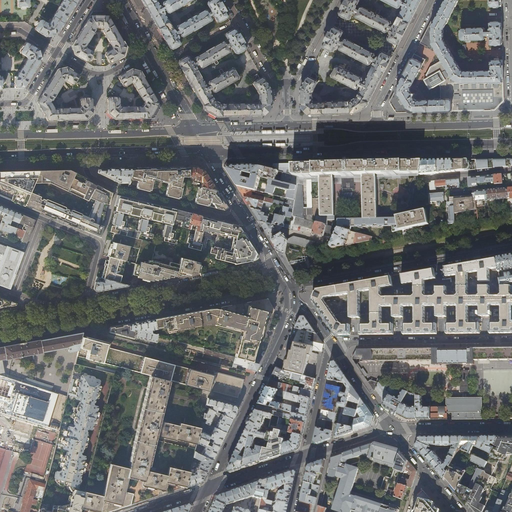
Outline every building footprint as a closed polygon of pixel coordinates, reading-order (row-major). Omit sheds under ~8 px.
[(21,9),(22,9),(25,9),(25,8),(28,7),(29,6),(29,0),(17,0),(17,6),(19,8),(21,8),(21,9)] [(35,30),(46,37),(57,35),(77,0),(63,0),(51,19),(52,20),(49,23),(47,23),(41,20),(39,20),(38,22),(37,22),(36,22),(35,24),(35,25),(36,26),(34,28),(35,30)] [(168,46),(170,50),(174,48),(175,49),(176,49),(178,48),(178,47),(177,46),(181,44),(177,38),(177,37),(177,35),(179,34),(181,36),(182,37),(210,20),(211,19),(209,16),(212,15),(213,16),(214,17),(217,22),(228,17),(222,7),(218,0),(210,0),(206,3),(209,8),(209,9),(210,11),(208,13),(206,11),(205,10),(192,17),(191,17),(188,18),(188,19),(189,19),(176,26),(176,28),(177,31),(175,32),(174,30),(173,29),(164,15),(164,13),(163,11),(166,10),(167,12),(169,13),(190,0),(166,0),(163,2),(162,4),(164,7),(161,8),(160,7),(159,6),(155,0),(141,0),(146,7),(157,26),(168,46)] [(394,43),(398,45),(421,0),(407,0),(406,1),(405,3),(402,1),(403,0),(383,0),(398,8),(400,7),(401,5),(404,6),(403,8),(403,9),(395,25),(393,26),(392,28),(390,26),(391,23),(391,22),(378,15),(378,14),(376,12),(375,13),(374,13),(362,7),(361,7),(359,10),(356,9),(358,6),(357,5),(360,0),(346,0),(339,14),(350,20),(353,14),(354,14),(357,15),(356,16),(357,17),(385,32),(387,32),(388,29),(391,31),(390,32),(390,33),(387,39),(391,41),(391,42),(391,43),(393,44),(394,44),(394,43)] [(390,102),(397,112),(411,112),(431,112),(446,111),(464,111),(488,110),(495,110),(504,101),(504,99),(503,84),(503,60),(498,60),(498,59),(495,59),(495,60),(492,60),(491,62),(490,62),(489,63),(489,65),(490,66),(491,66),(491,69),(489,71),(487,71),(486,71),(463,71),(460,69),(443,40),(443,30),(458,0),(489,0),(490,7),(493,7),(493,8),(497,8),(497,7),(501,7),(501,0),(442,0),(436,12),(430,23),(420,43),(427,47),(428,48),(430,49),(431,49),(432,47),(434,49),(442,61),(431,67),(426,76),(428,78),(424,80),(429,90),(439,84),(441,87),(441,100),(421,100),(421,101),(417,101),(415,99),(414,98),(417,96),(416,94),(415,94),(414,93),(413,94),(412,94),(410,91),(410,88),(412,85),(425,60),(414,54),(407,68),(398,86),(390,102)] [(105,55),(110,64),(123,56),(126,47),(125,45),(118,34),(113,26),(113,25),(111,21),(105,12),(99,12),(93,11),(90,16),(72,45),(74,55),(87,63),(89,59),(90,60),(91,59),(92,57),(92,56),(91,56),(92,54),(92,51),(86,48),(85,46),(95,30),(95,29),(97,27),(100,28),(102,29),(102,30),(112,47),(111,49),(105,53),(105,55)] [(490,39),(490,45),(502,45),(502,33),(502,22),(490,22),(490,29),(489,30),(489,32),(485,32),(485,29),(483,28),(462,28),(461,30),(461,38),(463,40),(465,40),(466,40),(466,41),(470,41),(470,40),(484,40),(485,38),(485,35),(489,35),(489,39),(490,39)] [(301,106),(311,114),(320,114),(342,114),(356,113),(366,107),(376,88),(380,79),(392,56),(381,51),(378,57),(377,58),(376,59),(373,58),(375,56),(374,54),(346,39),(344,39),(344,41),(341,39),(341,38),(344,32),(333,26),(323,47),(333,52),(336,47),(337,46),(338,44),(341,45),(340,48),(340,50),(353,56),(352,57),(353,57),(355,58),(356,58),(356,57),(369,64),(370,64),(372,61),(374,62),(373,65),(374,66),(366,81),(365,82),(364,84),(361,82),(362,80),(362,78),(349,71),(349,70),(347,69),(346,69),(346,70),(338,66),(336,67),(332,74),(333,76),(356,89),(358,88),(359,86),(362,87),(361,88),(361,89),(358,96),(350,101),(313,102),(313,101),(313,93),(319,81),(320,79),(320,78),(317,77),(316,77),(313,75),(311,77),(308,76),(301,89),(301,106)] [(205,111),(216,117),(226,116),(252,116),(262,116),(270,106),(270,90),(262,77),(259,79),(258,77),(254,79),(253,78),(251,80),(250,81),(251,83),(252,83),(259,94),(259,103),(258,104),(221,104),(213,100),(209,93),(209,92),(208,90),(211,89),(212,92),(214,92),(237,79),(237,77),(233,70),(231,69),(224,73),(224,72),(223,72),(221,73),(221,74),(221,75),(208,82),(208,83),(209,86),(207,87),(205,85),(196,70),(195,67),(197,65),(199,68),(201,68),(213,61),(213,62),(214,62),(216,61),(216,60),(216,59),(229,52),(229,50),(228,48),(230,46),(232,49),(236,55),(246,48),(241,39),(235,28),(224,34),(228,40),(228,42),(229,43),(226,45),(224,42),(223,42),(195,58),(194,60),(196,62),(193,64),(192,62),(191,61),(188,56),(177,61),(178,63),(190,83),(203,107),(205,111)] [(14,76),(15,88),(24,88),(24,87),(36,68),(41,60),(38,50),(27,43),(25,43),(20,52),(20,53),(26,57),(27,59),(17,76),(14,76)] [(37,102),(47,121),(50,121),(68,120),(82,120),(86,120),(92,113),(92,98),(88,97),(87,96),(85,96),(84,97),(84,98),(81,98),(80,99),(80,106),(78,108),(56,108),(56,109),(54,109),(54,108),(51,103),(50,102),(51,100),(52,101),(64,82),(66,81),(71,85),(74,84),(79,75),(66,67),(57,70),(56,71),(39,98),(37,102)] [(107,113),(114,119),(116,119),(131,119),(148,118),(154,118),(160,107),(156,101),(148,87),(140,73),(140,72),(131,69),(117,77),(118,78),(119,80),(119,81),(118,82),(120,84),(121,84),(122,85),(125,86),(131,83),(133,83),(142,100),(143,100),(144,101),(144,103),(142,106),(140,107),(139,107),(120,107),(119,106),(119,99),(117,97),(107,97),(107,113)] [(461,160),(453,161),(455,172),(459,171),(476,170),(488,168),(499,167),(508,166),(511,166),(511,159),(490,160),(479,160),(470,160),(461,160)] [(273,165),(274,170),(279,171),(283,172),(299,176),(299,177),(319,176),(320,217),(334,216),(332,175),(362,175),(363,219),(376,219),(375,174),(421,173),(422,161),(416,161),(407,162),(395,162),(372,163),(359,163),(346,163),(334,163),(284,165),(273,165)] [(430,161),(422,161),(421,173),(420,175),(431,174),(438,173),(438,161),(430,161)] [(445,161),(438,161),(438,173),(455,172),(453,161),(445,161)] [(244,166),(241,166),(228,166),(227,168),(260,176),(263,177),(264,173),(261,173),(261,172),(263,171),(263,172),(268,173),(267,178),(270,178),(276,180),(276,176),(278,174),(279,171),(274,170),(256,165),(251,165),(244,166)] [(171,180),(174,171),(174,167),(161,168),(151,168),(146,191),(150,192),(150,190),(164,194),(164,195),(167,196),(171,180)] [(183,167),(174,167),(174,171),(171,180),(182,183),(189,184),(196,167),(193,167),(183,167)] [(217,191),(205,172),(196,167),(189,184),(193,185),(204,188),(216,190),(217,191)] [(130,179),(133,168),(119,169),(99,169),(98,173),(111,179),(122,185),(128,186),(130,179)] [(136,181),(140,168),(136,168),(133,168),(130,179),(136,181)] [(146,191),(151,168),(144,168),(140,168),(136,181),(137,181),(135,188),(137,189),(146,191)] [(237,186),(258,191),(260,176),(227,168),(227,170),(231,177),(237,186)] [(69,170),(39,171),(33,188),(83,211),(85,209),(86,206),(88,202),(88,201),(92,194),(96,186),(96,185),(86,180),(87,179),(84,177),(75,173),(72,171),(69,170)] [(11,171),(0,171),(0,196),(1,196),(15,202),(25,206),(33,188),(39,171),(11,171)] [(297,183),(299,176),(283,172),(281,181),(297,185),(297,183)] [(502,174),(494,175),(495,182),(495,184),(503,184),(502,174)] [(478,186),(477,183),(477,177),(472,177),(468,178),(469,187),(472,186),(478,186)] [(276,180),(270,178),(266,193),(274,195),(276,187),(288,190),(287,198),(295,200),(297,185),(281,181),(276,180)] [(179,197),(182,183),(171,180),(167,196),(170,197),(179,199),(179,197)] [(446,180),(435,181),(436,187),(440,187),(444,186),(445,189),(447,189),(447,185),(446,180)] [(436,190),(436,187),(435,181),(427,182),(427,183),(429,183),(430,190),(436,190)] [(190,200),(193,185),(189,184),(182,183),(179,197),(181,198),(190,200)] [(302,184),(297,183),(297,185),(295,200),(293,208),(292,216),(309,220),(312,220),(311,215),(303,216),(302,184)] [(86,206),(85,209),(83,211),(33,188),(25,206),(32,210),(59,221),(81,230),(85,231),(101,238),(102,236),(104,226),(102,225),(102,223),(105,211),(107,204),(110,205),(111,198),(113,192),(110,191),(109,191),(103,188),(102,188),(96,185),(96,186),(92,194),(88,201),(88,202),(86,206)] [(202,196),(204,188),(193,185),(190,200),(192,200),(193,200),(193,202),(200,204),(202,196)] [(257,192),(258,191),(237,186),(242,194),(244,197),(272,204),(282,206),(285,206),(293,208),(295,200),(287,198),(286,198),(285,202),(251,195),(251,191),(257,192)] [(219,195),(216,190),(204,188),(202,196),(223,201),(219,195)] [(488,200),(487,190),(487,189),(483,189),(484,191),(481,191),(475,192),(476,202),(483,201),(488,200)] [(498,190),(487,190),(488,200),(506,199),(506,202),(506,205),(508,205),(508,200),(507,189),(498,190)] [(449,197),(449,198),(450,202),(454,202),(455,214),(477,210),(477,207),(476,202),(475,192),(475,190),(472,190),(473,196),(467,196),(459,197),(451,197),(449,197)] [(441,204),(440,201),(444,201),(444,193),(441,193),(429,194),(430,204),(433,203),(435,203),(435,205),(438,204),(438,205),(439,205),(440,205),(441,205),(441,204)] [(258,256),(239,225),(228,222),(222,221),(207,217),(195,214),(182,211),(174,209),(168,208),(149,203),(140,201),(133,199),(126,197),(117,195),(115,202),(114,206),(117,206),(116,210),(173,224),(174,219),(180,221),(181,220),(184,221),(184,222),(182,222),(180,226),(190,229),(191,225),(192,225),(196,225),(196,227),(194,235),(189,233),(187,242),(189,243),(188,247),(200,250),(202,245),(200,244),(203,231),(213,234),(217,235),(214,248),(211,247),(210,253),(216,255),(215,259),(234,264),(234,265),(235,264),(242,263),(253,261),(257,260),(258,256)] [(223,201),(202,196),(200,204),(207,206),(208,202),(211,203),(214,208),(220,209),(225,211),(227,208),(223,201)] [(271,207),(272,204),(244,197),(249,205),(252,209),(265,212),(270,213),(271,211),(271,210),(268,209),(269,206),(271,207)] [(455,214),(454,202),(450,202),(449,198),(448,198),(448,202),(447,202),(447,207),(449,207),(450,220),(448,221),(448,225),(456,223),(455,214)] [(14,222),(13,225),(12,224),(11,226),(16,228),(21,214),(9,209),(0,205),(0,222),(8,225),(10,220),(14,222)] [(292,216),(293,208),(285,206),(284,209),(283,209),(282,210),(281,210),(280,211),(279,215),(286,217),(291,218),(292,216)] [(264,213),(265,212),(252,209),(258,219),(260,222),(275,225),(276,223),(279,223),(279,226),(282,227),(284,227),(284,224),(286,217),(279,215),(275,214),(274,220),(271,220),(272,218),(269,217),(269,214),(264,213)] [(397,219),(400,230),(429,224),(430,229),(437,228),(434,209),(397,217),(397,219)] [(145,221),(140,219),(137,230),(135,229),(135,228),(128,227),(125,227),(127,221),(126,221),(127,218),(121,216),(122,215),(116,213),(113,225),(112,225),(111,230),(110,232),(122,235),(137,238),(138,234),(151,237),(152,233),(149,232),(150,227),(149,227),(150,224),(145,222),(145,221)] [(32,228),(35,220),(31,219),(21,214),(16,228),(24,231),(22,237),(21,241),(25,242),(27,243),(28,239),(32,228)] [(309,220),(292,216),(291,218),(290,228),(292,229),(293,224),(313,230),(312,233),(323,236),(324,232),(335,234),(330,246),(332,248),(371,240),(371,242),(382,239),(350,231),(338,227),(325,224),(315,221),(312,220),(309,220)] [(338,227),(350,231),(351,228),(392,227),(393,232),(400,230),(397,219),(388,219),(388,220),(384,220),(384,219),(376,219),(363,219),(355,220),(351,221),(351,220),(339,220),(338,227)] [(7,234),(8,232),(17,236),(22,237),(24,231),(16,228),(11,226),(8,225),(0,222),(0,223),(0,235),(1,236),(2,230),(6,232),(6,233),(7,234)] [(279,226),(275,225),(260,222),(264,229),(274,244),(278,250),(285,253),(288,243),(314,249),(316,243),(309,242),(310,240),(294,237),(288,240),(286,237),(286,236),(285,234),(283,234),(280,230),(282,229),(282,227),(279,226)] [(170,227),(164,226),(162,236),(164,237),(163,241),(176,244),(177,240),(174,239),(175,234),(176,230),(169,229),(170,227)] [(137,238),(122,235),(120,244),(113,242),(111,248),(109,256),(125,261),(129,246),(139,249),(131,277),(137,278),(138,284),(162,280),(169,278),(197,272),(199,264),(195,263),(195,261),(181,258),(180,264),(170,262),(169,265),(151,260),(156,243),(137,238)] [(0,260),(3,261),(0,269),(0,285),(10,289),(13,281),(19,263),(22,255),(23,253),(20,252),(15,250),(4,245),(0,243),(0,260)] [(511,255),(505,256),(496,258),(498,268),(499,271),(511,269),(511,255)] [(105,264),(101,278),(119,283),(125,261),(109,256),(106,264),(105,264)] [(336,286),(317,289),(315,295),(312,301),(317,308),(325,319),(331,328),(334,332),(339,335),(350,335),(350,325),(343,325),(339,323),(324,300),(325,298),(348,294),(349,295),(349,318),(360,318),(360,293),(361,291),(370,290),(371,291),(371,324),(370,325),(360,325),(360,335),(393,334),(393,324),(383,324),(382,324),(381,308),(382,307),(392,307),(393,307),(393,317),(403,317),(403,307),(404,307),(413,307),(414,308),(414,323),(413,324),(403,324),(403,334),(436,334),(436,324),(426,324),(425,323),(425,307),(426,306),(435,306),(436,307),(436,317),(446,317),(446,307),(447,306),(456,306),(457,307),(458,322),(456,324),(446,324),(446,334),(480,333),(479,323),(469,324),(468,323),(468,307),(469,306),(478,306),(479,306),(479,312),(478,312),(477,313),(477,316),(479,315),(479,316),(490,316),(490,306),(491,305),(500,305),(501,306),(501,322),(500,323),(489,323),(490,333),(511,332),(511,322),(511,306),(511,305),(511,293),(511,286),(506,286),(501,286),(501,293),(499,295),(491,295),(489,294),(489,286),(479,286),(479,294),(477,296),(469,296),(468,294),(467,274),(468,272),(477,271),(478,272),(479,281),(489,281),(489,270),(490,269),(498,268),(496,258),(478,261),(449,266),(444,267),(446,276),(456,275),(457,276),(457,294),(455,296),(447,296),(446,294),(446,287),(435,287),(435,294),(433,296),(426,296),(425,295),(424,281),(425,280),(435,278),(434,269),(401,275),(403,284),(413,282),(414,283),(414,295),(412,297),(383,297),(381,295),(381,289),(382,288),(392,286),(391,276),(372,280),(354,283),(336,286)] [(506,278),(500,279),(500,282),(501,286),(506,286),(505,284),(511,282),(511,276),(511,277),(511,273),(506,274),(506,278)] [(128,285),(119,283),(101,278),(96,277),(93,288),(96,291),(101,290),(128,285)] [(0,308),(1,308),(14,306),(15,305),(16,303),(14,302),(4,298),(0,296),(0,308)] [(170,340),(188,345),(187,349),(233,361),(234,357),(248,361),(252,362),(256,353),(265,332),(274,310),(268,298),(221,307),(220,309),(214,308),(154,319),(156,329),(156,333),(157,336),(170,340)] [(316,334),(310,324),(304,316),(301,316),(298,323),(295,328),(316,334)] [(141,322),(128,324),(129,330),(135,331),(133,337),(155,343),(156,341),(157,336),(156,333),(154,334),(151,333),(151,332),(153,332),(152,330),(156,329),(154,319),(141,322)] [(133,339),(133,337),(135,331),(129,330),(128,324),(119,326),(109,327),(109,333),(133,339)] [(316,334),(295,328),(292,334),(289,340),(293,342),(295,343),(313,347),(312,350),(321,352),(322,348),(323,344),(319,338),(316,334)] [(43,351),(68,346),(69,350),(78,349),(82,335),(82,332),(40,340),(32,341),(12,345),(4,347),(0,347),(0,373),(3,375),(4,375),(1,358),(6,357),(6,358),(12,357),(37,352),(37,353),(43,352),(43,351)] [(106,343),(82,335),(78,349),(77,355),(151,375),(170,380),(209,391),(238,398),(239,394),(240,394),(241,391),(243,382),(244,380),(207,370),(206,373),(106,347),(106,343)] [(170,340),(169,344),(187,349),(188,345),(170,340)] [(312,352),(312,350),(313,347),(295,343),(295,346),(294,347),(291,346),(290,351),(291,351),(289,361),(284,360),(283,362),(280,369),(283,370),(292,373),(304,376),(313,378),(316,366),(318,354),(312,352)] [(367,350),(356,350),(352,357),(352,358),(360,358),(360,361),(361,362),(362,362),(363,362),(364,362),(364,361),(367,361),(367,362),(368,362),(368,361),(377,361),(377,362),(378,362),(378,361),(387,361),(388,361),(397,361),(398,361),(407,361),(408,361),(417,361),(418,361),(427,361),(429,361),(433,361),(433,365),(439,365),(439,364),(468,364),(468,365),(474,364),(474,360),(478,360),(479,360),(488,360),(489,360),(499,360),(500,360),(509,360),(510,360),(511,359),(511,348),(509,348),(508,348),(504,348),(503,348),(499,348),(498,348),(494,349),(494,348),(493,348),(493,349),(489,349),(489,348),(488,348),(488,349),(484,349),(484,348),(483,348),(483,349),(479,349),(479,348),(478,348),(478,349),(474,349),(474,348),(473,348),(473,349),(468,349),(468,350),(439,350),(439,349),(434,349),(432,349),(429,349),(427,349),(423,349),(422,349),(418,349),(417,349),(413,349),(412,349),(408,350),(408,349),(407,349),(407,350),(403,350),(403,349),(402,349),(402,350),(398,350),(398,349),(397,349),(397,350),(393,350),(393,349),(392,349),(392,350),(388,350),(388,349),(387,349),(387,350),(383,350),(382,350),(378,350),(378,349),(377,349),(377,350),(373,350),(372,350),(368,350),(367,350)] [(246,368),(248,361),(234,357),(233,361),(232,366),(236,367),(236,364),(242,365),(242,367),(243,367),(245,367),(245,368),(246,368)] [(259,363),(252,362),(248,361),(246,368),(245,371),(254,373),(256,368),(259,363)] [(345,376),(341,370),(336,362),(332,362),(327,382),(327,384),(342,388),(344,382),(345,376)] [(283,370),(280,369),(276,367),(273,373),(271,378),(282,381),(283,378),(284,378),(285,377),(291,378),(292,373),(283,370)] [(238,378),(239,375),(216,369),(215,371),(238,378)] [(0,411),(49,426),(58,394),(0,373),(0,411)] [(302,382),(304,376),(292,373),(291,378),(290,379),(302,382)] [(81,376),(72,374),(68,394),(76,396),(75,397),(79,398),(81,401),(79,402),(78,404),(77,405),(76,409),(77,410),(76,415),(75,416),(74,420),(74,421),(74,423),(75,425),(72,427),(68,426),(68,427),(60,425),(59,430),(56,444),(63,446),(66,447),(68,451),(67,452),(66,455),(65,455),(64,459),(64,460),(63,465),(62,466),(61,470),(58,471),(57,470),(55,471),(54,477),(55,478),(57,479),(58,481),(58,483),(59,484),(62,485),(63,484),(72,486),(73,488),(73,490),(71,491),(72,491),(71,497),(68,507),(67,506),(65,507),(63,505),(61,506),(58,505),(57,506),(56,508),(52,507),(51,511),(48,511),(47,511),(47,510),(48,510),(49,506),(40,504),(39,510),(38,511),(79,511),(81,508),(85,491),(76,489),(78,488),(79,484),(81,483),(81,481),(80,479),(83,467),(82,467),(83,463),(84,464),(86,457),(85,456),(82,455),(81,454),(82,453),(84,446),(83,446),(84,443),(85,443),(87,432),(86,431),(88,430),(91,431),(93,430),(98,408),(97,406),(94,405),(93,404),(95,403),(97,395),(95,395),(96,391),(97,391),(100,380),(99,378),(95,377),(94,376),(88,374),(84,376),(81,375),(81,376)] [(168,387),(170,380),(151,375),(128,469),(110,464),(103,495),(85,491),(81,508),(79,511),(109,511),(112,511),(126,507),(130,505),(132,500),(133,494),(123,491),(127,476),(144,480),(142,486),(161,490),(163,491),(165,482),(180,485),(186,487),(187,487),(190,472),(181,470),(187,448),(153,439),(154,436),(175,441),(176,438),(197,443),(198,438),(201,428),(193,426),(200,394),(168,387)] [(315,379),(313,378),(304,376),(302,382),(302,383),(302,384),(304,384),(304,386),(306,387),(305,389),(302,389),(302,391),(300,391),(299,393),(301,394),(301,396),(311,399),(311,396),(314,385),(315,379)] [(345,376),(344,382),(347,386),(346,390),(348,391),(347,393),(341,392),(340,397),(343,397),(342,403),(339,402),(338,406),(342,407),(338,425),(343,426),(346,426),(347,427),(349,418),(352,419),(352,421),(354,422),(354,421),(355,417),(344,415),(346,408),(347,405),(352,386),(350,382),(345,376)] [(27,377),(25,382),(46,388),(47,384),(27,377)] [(269,383),(267,387),(286,392),(297,395),(299,388),(270,380),(269,383)] [(378,383),(370,380),(368,382),(374,391),(376,390),(378,383)] [(388,386),(378,383),(376,390),(378,393),(385,402),(391,394),(395,389),(389,387),(388,388),(389,388),(387,390),(388,391),(387,392),(385,390),(388,386)] [(341,392),(342,388),(327,384),(324,397),(321,410),(336,413),(338,406),(339,402),(340,397),(341,392)] [(358,394),(352,386),(347,405),(349,406),(350,405),(350,402),(354,403),(353,407),(355,408),(354,410),(346,408),(344,415),(355,417),(356,414),(357,410),(361,398),(358,394)] [(286,392),(267,387),(263,395),(259,404),(272,407),(275,408),(281,410),(282,405),(283,403),(281,403),(281,404),(274,402),(275,400),(276,400),(275,396),(276,395),(278,396),(285,398),(286,392)] [(301,396),(297,395),(286,392),(285,398),(284,399),(302,404),(300,410),(282,405),(281,410),(283,410),(294,413),(307,417),(308,409),(311,399),(301,396)] [(416,396),(408,393),(405,398),(417,403),(416,396)] [(393,412),(397,414),(403,402),(397,398),(391,394),(385,402),(388,407),(390,411),(393,412)] [(422,397),(416,396),(417,403),(417,407),(417,420),(423,420),(430,419),(430,407),(425,407),(425,406),(424,407),(423,407),(423,406),(422,406),(422,397)] [(219,411),(223,402),(215,400),(208,398),(206,405),(211,406),(210,410),(216,412),(217,411),(219,411)] [(364,402),(361,398),(357,410),(365,405),(364,402)] [(481,399),(447,399),(447,406),(447,412),(453,412),(453,419),(462,419),(471,419),(471,412),(475,412),(475,419),(479,419),(482,419),(481,399)] [(405,401),(404,400),(403,402),(400,407),(400,409),(397,414),(408,420),(417,420),(417,407),(410,407),(411,406),(409,405),(409,406),(404,403),(405,401)] [(447,406),(430,400),(430,401),(430,407),(430,419),(434,419),(444,419),(447,419),(447,412),(447,406)] [(234,415),(237,409),(236,405),(229,403),(223,402),(219,411),(221,412),(223,411),(224,412),(222,413),(221,415),(232,419),(234,415)] [(272,407),(259,404),(257,407),(256,410),(272,414),(280,417),(284,418),(289,419),(292,420),(305,423),(306,420),(307,417),(294,413),(293,415),(294,415),(294,416),(272,410),(272,407)] [(369,410),(365,405),(357,410),(356,414),(358,414),(360,418),(360,419),(354,421),(354,422),(352,428),(353,432),(362,429),(370,426),(371,422),(372,421),(373,417),(369,410)] [(228,429),(232,419),(221,415),(218,413),(216,412),(210,410),(209,409),(206,415),(204,414),(203,419),(206,421),(204,424),(209,426),(216,413),(218,417),(220,418),(217,425),(214,423),(212,427),(226,433),(228,429)] [(272,414),(256,410),(251,420),(247,430),(252,432),(251,438),(255,439),(257,438),(261,438),(261,441),(265,442),(267,433),(261,432),(261,429),(264,424),(266,418),(269,419),(268,420),(270,421),(272,414)] [(337,413),(336,413),(321,410),(320,415),(319,419),(334,422),(337,413)] [(276,430),(280,417),(272,414),(270,421),(267,433),(265,442),(265,443),(261,462),(268,460),(276,457),(281,455),(284,442),(287,434),(287,432),(276,430)] [(334,424),(334,422),(319,419),(318,424),(317,428),(322,429),(326,430),(332,431),(334,424)] [(304,431),(305,423),(292,420),(289,432),(302,436),(304,431)] [(208,439),(213,441),(212,443),(219,446),(222,441),(226,433),(212,427),(209,426),(204,424),(201,428),(198,438),(207,441),(208,439)] [(343,426),(338,425),(335,438),(343,435),(353,432),(352,428),(347,427),(346,426),(346,428),(343,429),(342,428),(343,426)] [(321,431),(322,429),(317,428),(316,434),(314,441),(317,444),(323,441),(330,439),(332,431),(326,430),(325,432),(321,431)] [(252,432),(247,430),(242,439),(241,442),(237,450),(242,453),(245,447),(246,447),(245,449),(248,450),(251,438),(252,432)] [(287,432),(287,434),(290,435),(292,435),(291,440),(287,441),(287,442),(286,443),(284,442),(281,455),(293,452),(297,450),(300,447),(302,436),(289,432),(287,432)] [(471,436),(465,437),(460,446),(464,445),(463,449),(460,447),(459,449),(460,449),(470,454),(474,446),(476,447),(481,436),(471,436)] [(511,436),(504,436),(500,436),(495,446),(494,448),(491,454),(487,462),(485,467),(483,471),(466,506),(470,511),(483,511),(485,508),(493,490),(490,489),(495,477),(491,476),(498,461),(505,461),(509,453),(511,454),(511,436)] [(486,436),(481,436),(476,447),(491,454),(494,448),(491,446),(492,444),(495,446),(500,436),(486,436)] [(432,437),(419,437),(417,442),(436,450),(436,448),(436,446),(436,437),(432,437)] [(443,437),(436,437),(436,446),(436,448),(440,448),(441,446),(445,446),(445,447),(446,447),(446,446),(451,446),(451,437),(443,437)] [(448,456),(454,458),(457,452),(459,448),(459,449),(460,447),(460,446),(465,437),(458,437),(451,437),(451,446),(452,446),(453,446),(454,447),(452,447),(448,456)] [(207,441),(198,438),(197,443),(197,444),(204,447),(202,452),(201,451),(200,452),(197,451),(198,447),(196,447),(195,453),(213,460),(215,455),(219,446),(212,443),(210,446),(206,445),(208,442),(207,441)] [(253,448),(255,439),(251,438),(248,450),(246,455),(245,459),(243,468),(253,465),(261,462),(265,443),(263,443),(262,447),(257,446),(256,450),(254,449),(253,450),(252,449),(253,448)] [(435,451),(435,452),(436,450),(417,442),(415,446),(421,453),(426,459),(435,451)] [(376,443),(344,453),(336,477),(337,477),(342,479),(332,510),(335,511),(338,511),(351,511),(352,510),(357,511),(379,511),(382,504),(356,496),(351,494),(359,468),(350,466),(352,458),(363,455),(368,457),(367,459),(372,460),(371,461),(391,467),(392,464),(395,465),(400,451),(398,449),(387,446),(376,443)] [(471,459),(473,455),(470,454),(460,449),(458,452),(457,452),(454,458),(450,467),(449,470),(445,478),(450,483),(457,492),(460,484),(463,477),(469,466),(470,465),(471,462),(471,461),(472,459),(471,459)] [(242,453),(237,450),(232,459),(228,469),(230,472),(237,470),(243,468),(245,459),(243,457),(244,456),(242,456),(241,457),(240,456),(242,453)] [(404,472),(408,461),(405,457),(400,451),(395,465),(394,470),(397,470),(404,472)] [(440,464),(442,462),(436,454),(435,452),(435,451),(426,459),(431,465),(436,470),(441,466),(440,464)] [(209,468),(213,460),(195,453),(194,457),(200,460),(199,462),(198,462),(197,463),(193,461),(192,465),(207,472),(209,468)] [(336,477),(344,453),(337,455),(332,457),(332,460),(330,469),(328,477),(336,479),(336,477)] [(450,467),(454,458),(448,456),(446,462),(443,463),(442,462),(440,464),(441,466),(436,470),(439,475),(444,480),(445,478),(449,470),(446,469),(447,466),(450,467)] [(487,462),(474,456),(472,459),(471,461),(485,467),(487,462)] [(308,466),(304,483),(313,484),(315,478),(317,473),(322,474),(326,459),(311,464),(308,466)] [(408,461),(404,472),(403,475),(405,476),(406,473),(408,474),(408,476),(410,477),(409,480),(402,478),(400,484),(406,486),(411,487),(411,488),(413,481),(417,472),(415,469),(413,467),(408,461)] [(204,477),(207,472),(192,465),(190,472),(187,487),(193,485),(201,482),(203,480),(204,477)] [(469,488),(460,484),(457,492),(456,494),(460,499),(466,506),(483,471),(478,468),(469,488)] [(397,470),(394,470),(391,478),(390,481),(392,482),(396,483),(399,477),(395,476),(397,470)] [(276,475),(265,479),(260,499),(265,500),(267,492),(268,491),(270,490),(272,491),(274,490),(274,489),(276,488),(277,489),(279,488),(280,487),(283,486),(282,490),(280,489),(280,492),(278,491),(276,493),(274,500),(271,500),(268,499),(268,500),(271,501),(274,502),(286,505),(290,491),(294,473),(291,471),(276,475)] [(389,485),(390,481),(391,478),(385,476),(381,489),(387,491),(387,489),(389,485)] [(27,511),(29,504),(33,505),(35,500),(31,499),(34,487),(44,490),(45,484),(27,479),(18,511),(27,511)] [(259,481),(255,482),(252,497),(251,499),(256,500),(256,498),(260,499),(265,479),(259,481)] [(237,488),(229,491),(233,503),(252,497),(255,482),(237,488)] [(317,485),(313,484),(304,483),(302,492),(300,501),(309,504),(311,504),(313,504),(315,505),(317,497),(316,496),(315,498),(308,496),(308,494),(311,495),(311,492),(314,492),(313,494),(317,495),(320,486),(317,485)] [(406,486),(400,484),(398,484),(397,488),(396,488),(394,492),(387,489),(387,491),(386,494),(395,497),(402,499),(404,494),(406,486)] [(441,511),(430,499),(423,490),(417,495),(411,511),(441,511)] [(213,499),(212,501),(222,506),(229,504),(229,506),(233,505),(233,503),(229,491),(227,492),(224,493),(217,495),(214,497),(213,499)] [(507,496),(501,493),(493,511),(498,511),(503,501),(505,502),(507,496)] [(265,500),(260,499),(258,510),(265,511),(284,511),(285,511),(286,505),(274,502),(272,511),(269,510),(269,509),(264,508),(265,504),(271,505),(271,501),(268,500),(265,500)] [(220,511),(224,507),(222,506),(212,501),(209,508),(207,511),(234,511),(232,511),(231,511),(220,511)] [(309,507),(309,504),(300,501),(298,510),(297,511),(311,511),(312,507),(309,507)]
